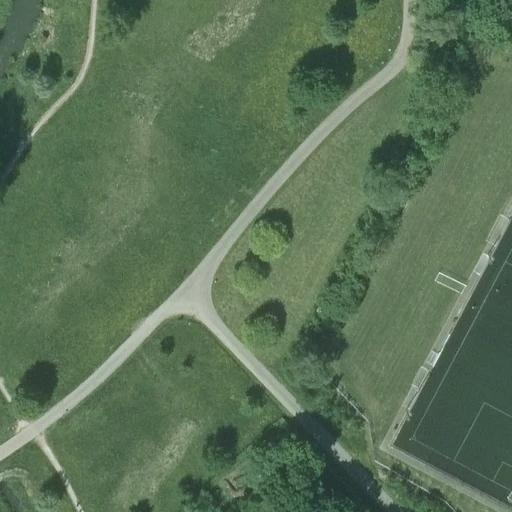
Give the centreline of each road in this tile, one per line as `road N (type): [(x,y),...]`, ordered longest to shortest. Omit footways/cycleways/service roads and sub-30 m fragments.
road 1 (unclassified): [(186,291),(322,131),(400,58),(410,0)]
road 2 (unclassified): [(396,511),(186,291)]
road 3 (unclassified): [(186,291),(0,453)]
